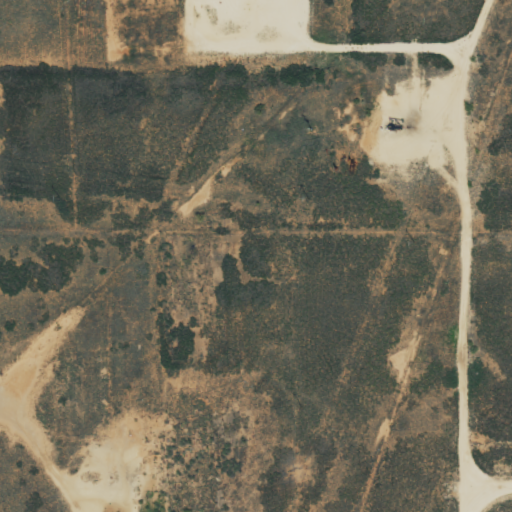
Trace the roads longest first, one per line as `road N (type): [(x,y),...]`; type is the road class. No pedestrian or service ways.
road 1 (residential): [(248,0),(176,157),(142,264),(138,394),(146,494)]
road 2 (residential): [(161,511),(132,478),(0,489)]
